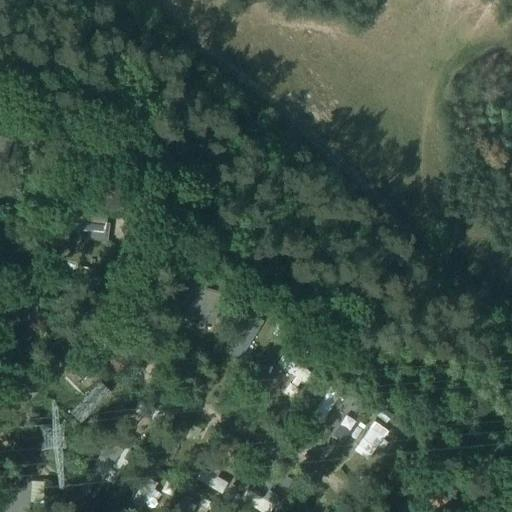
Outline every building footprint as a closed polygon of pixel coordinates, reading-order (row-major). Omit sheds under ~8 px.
[(12,142),(0,137),(0,171),(0,172),(12,142)] [(81,174),(80,182),(89,183),(90,175),(81,174)] [(64,194),(63,208),(70,209),(68,229),(70,230),(103,233),(104,233),(107,207),(106,207),(87,205),(88,197),(64,194)] [(18,248),(13,261),(22,264),(26,251),(18,248)] [(40,272),(28,273),(29,283),(41,283),(40,272)] [(222,294),(201,289),(203,280),(187,277),(178,311),(214,322),(222,294)] [(4,322),(37,320),(35,294),(13,296),(12,288),(1,289),(4,322)] [(248,313),(224,352),(238,361),(262,322),(248,313)] [(279,325),(274,333),(281,337),(286,329),(279,325)] [(298,336),(291,340),(296,351),(304,347),(298,336)] [(284,353),(276,363),(307,385),(314,375),(284,353)] [(98,383),(69,414),(80,424),(109,393),(98,383)] [(330,386),(309,420),(319,427),(341,393),(330,386)] [(137,400),(132,410),(159,424),(164,414),(137,400)] [(174,417),(156,452),(170,460),(189,424),(174,417)] [(411,421),(405,426),(412,433),(418,427),(411,421)] [(191,426),(188,433),(196,437),(200,430),(191,426)] [(339,427),(333,437),(342,444),(348,433),(339,427)] [(110,442),(89,472),(101,480),(122,450),(110,442)] [(201,469),(195,479),(221,494),(227,483),(201,469)] [(443,473),(419,485),(424,494),(428,492),(438,510),(458,500),(443,473)] [(17,484),(0,483),(0,511),(27,511),(30,476),(18,476),(17,484)] [(146,477),(130,502),(141,509),(157,484),(146,477)] [(287,478),(282,486),(291,491),(296,484),(287,478)] [(247,490),(240,500),(259,511),(268,511),(273,506),(247,490)] [(182,499),(175,511),(191,511),(195,506),(182,499)] [(204,501),(201,507),(209,511),(212,506),(204,501)]
